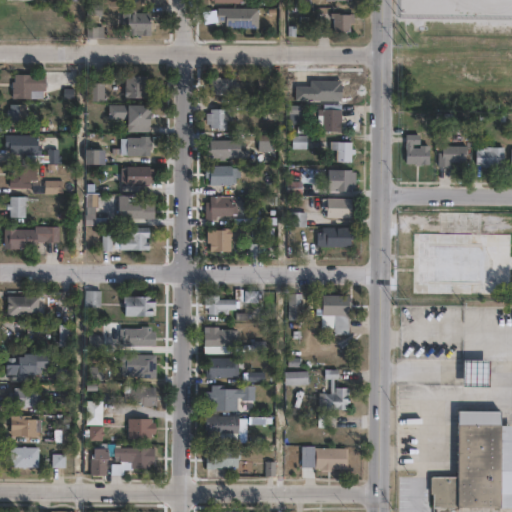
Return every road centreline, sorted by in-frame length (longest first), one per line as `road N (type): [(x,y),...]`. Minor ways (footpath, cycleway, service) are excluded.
road 1 (residential): [(178,511),(183,0)]
road 2 (tertiary): [(379,511),(382,0)]
road 3 (residential): [(0,51),(382,53)]
road 4 (residential): [(0,272),(381,276)]
road 5 (residential): [(0,492),(380,496)]
road 6 (residential): [(382,192),(511,194)]
